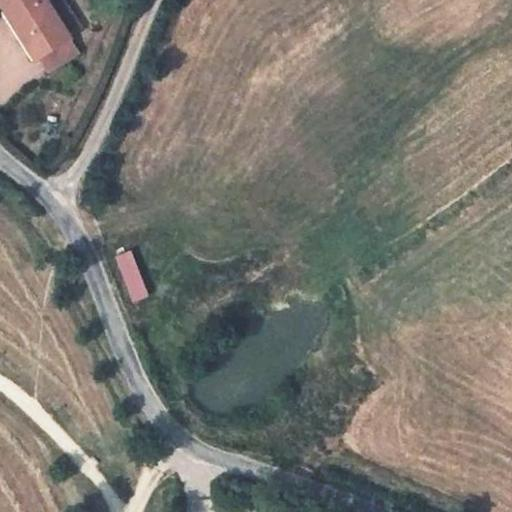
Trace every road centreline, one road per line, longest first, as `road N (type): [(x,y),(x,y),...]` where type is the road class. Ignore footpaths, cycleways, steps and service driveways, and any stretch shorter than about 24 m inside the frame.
road 1 (residential): [(56,201),(79,218),(149,406),(171,440)]
road 2 (residential): [(56,201),(119,79),(148,0)]
road 3 (unclassified): [(171,440),(196,456),(373,511)]
